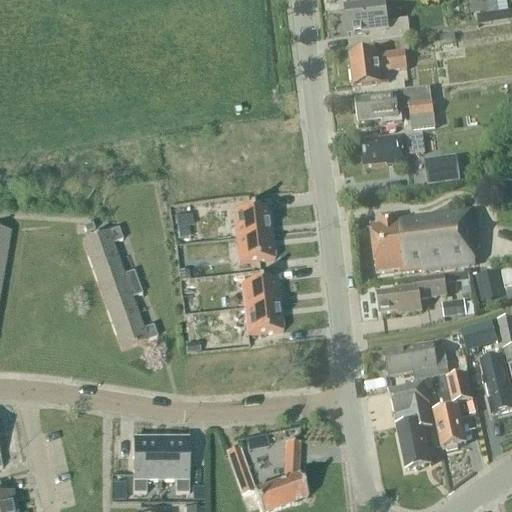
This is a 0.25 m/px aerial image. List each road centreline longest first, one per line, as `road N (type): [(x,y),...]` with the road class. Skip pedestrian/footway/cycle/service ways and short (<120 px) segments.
road 1 (unclassified): [(351,406),(302,0)]
road 2 (residential): [(28,391),(176,413),(351,406)]
road 3 (residential): [(28,391),(49,511)]
